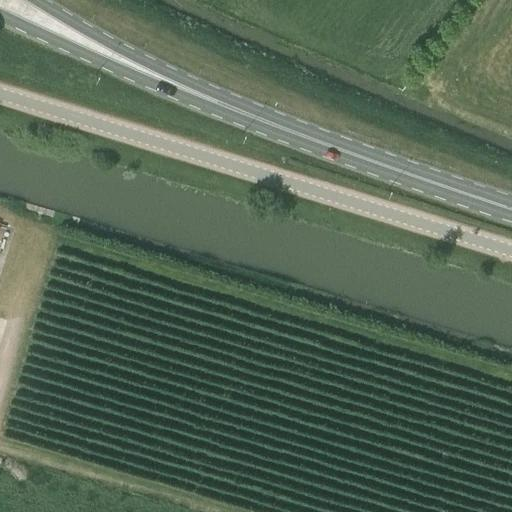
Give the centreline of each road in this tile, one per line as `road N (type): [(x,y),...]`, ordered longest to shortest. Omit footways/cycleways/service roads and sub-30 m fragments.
road 1 (unclassified): [(511,252),(0,95)]
road 2 (primary): [(0,15),(302,137)]
road 3 (primary): [(302,137),(33,0)]
road 4 (primary): [(511,207),(302,137)]
